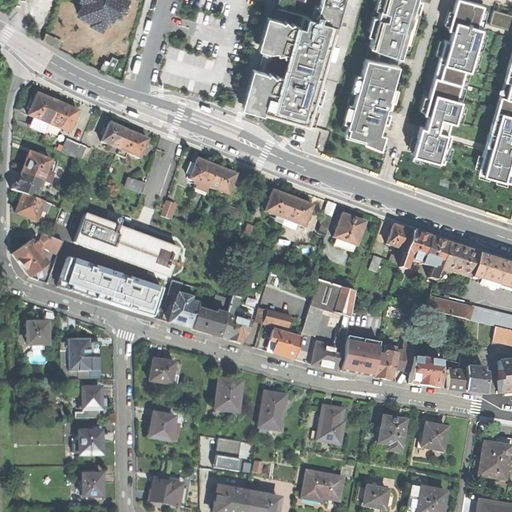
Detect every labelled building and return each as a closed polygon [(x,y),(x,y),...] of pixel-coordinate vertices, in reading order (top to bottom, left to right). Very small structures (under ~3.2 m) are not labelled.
[(102,29),(106,22),(110,24),(111,22),(112,19),(117,10),(122,12),(123,10),(126,11),(129,4),(127,3),(128,0),(127,0),(80,0),(81,0),(85,2),(78,14),(92,21),(91,24),(102,29)] [(277,0),(276,7),(335,24),(341,0),(277,0)] [(368,45),(370,45),(400,56),(408,26),(410,26),(413,14),(412,14),(415,0),(381,0),(372,35),(368,45)] [(455,0),(451,14),(478,21),(483,4),(469,0),(455,0)] [(276,7),(248,106),(249,106),(258,109),(258,110),(307,124),(335,24),(276,7)] [(511,26),(511,14),(493,9),(488,24),(511,31),(511,26)] [(476,26),(478,21),(451,14),(447,28),(452,30),(455,20),(476,26)] [(446,134),(446,132),(450,120),(454,121),(455,119),(459,104),(461,99),(456,98),(464,69),(469,70),(470,66),(474,53),(476,46),(480,31),(481,27),(476,26),(455,20),(452,30),(449,41),(444,39),(423,113),(428,114),(425,126),(424,128),(446,134)] [(511,152),(511,151),(511,150),(511,50),(503,80),(508,81),(496,124),(492,122),(485,145),(511,152)] [(393,79),(398,64),(366,58),(365,57),(360,73),(351,107),(352,108),(346,133),(375,143),(377,137),(383,117),(385,109),(386,110),(389,98),(388,98),(393,79)] [(237,92),(228,90),(226,96),(236,98),(237,92)] [(28,104),(26,108),(29,110),(27,115),(33,117),(30,125),(44,131),(56,103),(46,98),(46,97),(38,93),(37,95),(36,94),(33,102),(29,100),(28,104)] [(73,121),(77,111),(76,111),(77,109),(68,106),(68,107),(58,103),(56,103),(44,131),(45,131),(44,134),(51,137),(55,127),(68,132),(73,121)] [(352,108),(351,107),(345,127),(343,134),(365,140),(364,143),(379,149),(380,145),(382,139),(377,137),(375,143),(346,133),(352,108)] [(111,147),(118,149),(126,130),(109,123),(105,132),(101,142),(111,147)] [(418,131),(449,140),(451,134),(446,132),(446,134),(424,128),(425,126),(420,125),(418,131)] [(126,130),(118,149),(126,153),(139,158),(141,153),(145,155),(146,151),(147,149),(144,148),(147,139),(145,138),(126,130)] [(448,146),(449,140),(418,131),(412,154),(413,154),(424,157),(433,160),(441,162),(443,163),(444,159),(448,146)] [(79,144),(66,139),(63,147),(61,152),(74,157),(79,144)] [(86,147),(79,144),(74,157),(81,160),(86,147)] [(484,150),(511,158),(511,151),(511,152),(485,145),(484,150)] [(126,153),(118,149),(116,154),(116,155),(124,158),(126,153)] [(511,173),(511,158),(484,150),(483,151),(482,156),(478,169),(477,172),(479,173),(490,176),(496,178),(507,181),(510,181),(511,173)] [(24,162),(20,173),(44,183),(49,184),(56,166),(57,164),(28,153),(24,162)] [(197,159),(189,179),(198,183),(196,187),(207,192),(208,187),(216,167),(206,163),(197,159)] [(225,170),(216,167),(208,187),(227,194),(235,174),(225,170)] [(44,183),(20,173),(19,177),(16,184),(12,182),(10,189),(22,193),(38,199),(40,192),(44,183)] [(127,177),(123,187),(142,193),(145,184),(139,182),(127,177)] [(267,203),(264,212),(269,214),(275,216),(283,219),(291,198),(280,194),(281,192),(273,189),(273,191),(272,191),(267,203)] [(36,218),(42,201),(38,199),(22,193),(19,202),(15,213),(35,220),(36,218)] [(291,198),(283,219),(292,222),(303,227),(307,216),(311,206),(310,205),(311,204),(303,201),(302,202),(291,198)] [(60,208),(42,201),(36,218),(53,225),(60,208)] [(165,201),(164,205),(160,216),(171,220),(175,208),(176,205),(165,201)] [(323,215),(331,218),(335,205),(327,202),(323,215)] [(227,205),(224,212),(237,218),(240,211),(230,206),(227,205)] [(237,218),(224,212),(221,219),(235,225),(237,218)] [(335,230),(332,238),(338,240),(335,246),(352,252),(354,246),(355,246),(364,222),(341,214),(339,220),(338,220),(336,227),(335,230)] [(83,215),(73,243),(167,277),(178,250),(83,215)] [(330,220),(322,218),(317,233),(325,236),(330,220)] [(248,224),(243,236),(249,239),(254,227),(248,224)] [(393,225),(385,244),(404,250),(411,231),(401,228),(393,225)] [(421,235),(411,231),(404,250),(398,267),(404,269),(408,260),(420,264),(429,238),(421,235)] [(36,250),(40,247),(50,250),(50,252),(58,254),(62,241),(42,234),(40,242),(38,243),(37,242),(34,243),(32,240),(30,242),(30,241),(11,254),(18,263),(28,277),(47,264),(36,250)] [(438,241),(429,238),(420,264),(431,268),(428,278),(434,280),(447,244),(438,241)] [(464,249),(447,244),(434,280),(440,282),(445,270),(468,277),(477,280),(485,256),(464,249)] [(382,258),(373,256),(373,258),(369,270),(377,272),(381,260),(382,258)] [(511,264),(501,261),(485,256),(477,280),(511,291),(511,264)] [(160,289),(66,259),(57,287),(151,317),(160,289)] [(172,280),(168,295),(176,297),(177,294),(178,290),(180,290),(182,284),(172,280)] [(343,316),(340,329),(346,331),(354,291),(317,280),(316,283),(301,332),(313,336),(322,309),(343,316)] [(171,312),(168,322),(180,326),(190,329),(196,309),(197,304),(189,302),(190,298),(177,294),(176,297),(173,305),(172,305),(170,312),(171,312)] [(429,294),(423,309),(429,311),(467,320),(471,306),(471,305),(429,294)] [(212,308),(226,312),(230,300),(216,296),(212,308)] [(231,316),(233,307),(237,306),(238,302),(239,298),(231,296),(230,300),(226,312),(225,315),(219,337),(229,341),(240,344),(243,334),(246,335),(250,321),(249,321),(239,318),(231,316)] [(511,316),(471,306),(467,320),(495,327),(511,330),(511,316)] [(427,321),(429,311),(423,309),(419,308),(417,319),(427,321)] [(190,329),(198,331),(219,337),(225,315),(215,312),(214,315),(196,309),(190,329)] [(258,309),(254,322),(262,324),(262,323),(266,311),(258,309)] [(266,311),(262,323),(287,329),(290,317),(266,311)] [(240,312),(239,318),(249,321),(250,315),(240,312)] [(26,323),(27,344),(31,344),(31,350),(44,349),(43,344),(46,344),(46,323),(34,323),(26,323)] [(511,346),(511,330),(495,327),(492,342),(511,346)] [(315,346),(311,365),(323,368),(339,371),(343,349),(345,340),(345,336),(346,331),(340,329),(339,329),(337,338),(334,339),(333,345),(336,346),(336,347),(319,344),(315,346)] [(273,330),(266,352),(278,355),(293,360),(300,338),(273,330)] [(345,336),(345,340),(377,347),(378,342),(345,336)] [(77,339),(67,339),(67,342),(67,372),(89,371),(99,371),(99,357),(90,357),(89,343),(89,341),(89,339),(77,339)] [(410,371),(412,357),(413,348),(414,340),(403,339),(402,347),(401,354),(393,353),(395,347),(384,345),(383,355),(376,354),(372,377),(381,379),(390,380),(392,368),(410,371)] [(377,347),(345,340),(343,349),(339,371),(353,374),(372,377),(376,354),(377,347)] [(89,380),(89,371),(67,372),(67,342),(59,342),(59,380),(89,380)] [(98,342),(89,343),(90,357),(99,357),(98,342)] [(442,354),(442,360),(464,365),(464,350),(444,346),(442,354)] [(410,371),(408,384),(424,386),(439,388),(440,361),(412,357),(410,371)] [(152,359),(148,381),(170,385),(170,384),(175,385),(176,376),(171,375),(173,363),(162,361),(152,359)] [(496,381),(498,394),(511,392),(511,359),(497,361),(499,380),(496,381)] [(464,367),(464,372),(464,391),(474,393),(484,394),(484,383),(485,383),(485,373),(482,373),(482,367),(464,367)] [(446,371),(446,389),(454,390),(464,391),(464,372),(446,371)] [(217,380),(214,409),(236,411),(238,393),(239,393),(241,381),(232,380),(231,381),(224,380),(217,380)] [(99,388),(81,388),(81,399),(78,399),(78,409),(82,409),(82,412),(74,413),(74,419),(99,418),(99,411),(99,409),(99,397),(99,388)] [(272,394),(264,393),(258,427),(257,433),(266,434),(267,428),(278,430),(282,409),(282,405),(284,396),(272,394)] [(318,432),(317,439),(339,443),(342,422),(340,422),(341,417),(342,410),(332,408),(323,407),(322,406),(318,432)] [(150,425),(148,437),(169,441),(169,440),(175,441),(177,428),(171,427),(173,418),(152,414),(150,423),(150,425)] [(382,417),(377,443),(389,445),(388,450),(397,452),(398,446),(399,447),(404,421),(392,419),(382,417)] [(424,424),(420,447),(433,449),(433,450),(442,452),(444,443),(443,443),(445,428),(435,426),(424,424)] [(78,453),(78,454),(100,454),(100,442),(99,432),(86,432),(78,432),(78,442),(75,442),(75,444),(72,444),(72,453),(78,453)] [(483,443),(477,475),(503,479),(507,457),(505,457),(505,454),(510,455),(511,443),(511,439),(496,437),(495,445),(493,444),(483,443)] [(218,438),(217,444),(220,444),(217,462),(227,464),(226,469),(237,471),(239,460),(237,459),(240,442),(218,438)] [(214,467),(226,469),(227,464),(217,462),(220,444),(217,444),(214,467)] [(252,472),(261,474),(263,463),(254,461),(252,472)] [(306,472),(301,498),(308,499),(314,500),(315,498),(320,499),(320,497),(336,500),(338,500),(342,478),(338,478),(306,472)] [(82,491),(82,496),(97,495),(101,495),(100,483),(100,474),(81,475),(81,484),(78,484),(78,491),(82,491)] [(150,492),(148,502),(157,503),(182,507),(183,504),(185,489),(180,488),(181,483),(167,481),(154,478),(151,492),(150,492)] [(406,511),(440,511),(441,510),(444,510),(445,507),(445,504),(442,503),(444,492),(421,488),(422,482),(411,480),(405,511),(406,511)] [(243,511),(247,493),(217,487),(216,496),(214,496),(213,503),(214,503),(212,511),(243,511)] [(365,488),(361,506),(373,508),(383,510),(384,502),(386,492),(365,488)] [(247,493),(243,511),(276,511),(277,508),(276,508),(278,499),(247,493)] [(477,511),(511,511),(511,506),(479,501),(477,511)]
